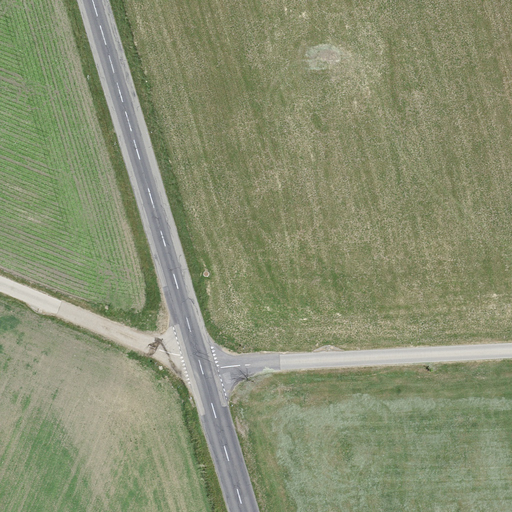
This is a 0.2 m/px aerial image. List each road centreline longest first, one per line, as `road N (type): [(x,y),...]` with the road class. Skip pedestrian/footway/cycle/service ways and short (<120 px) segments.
road 1 (tertiary): [(242,511),(90,0)]
road 2 (track): [(0,284),(199,367),(511,351)]
